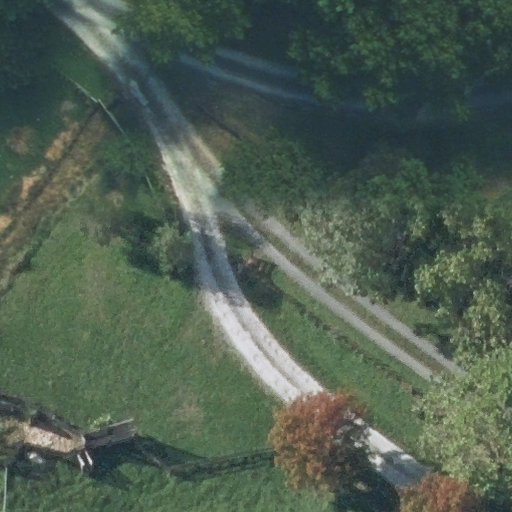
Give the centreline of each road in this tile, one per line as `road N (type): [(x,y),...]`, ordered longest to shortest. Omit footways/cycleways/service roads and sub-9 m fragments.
road 1 (unknown): [(133,73),(180,141),(265,328),(379,454),(461,511)]
road 2 (unknown): [(133,73),(511,386)]
